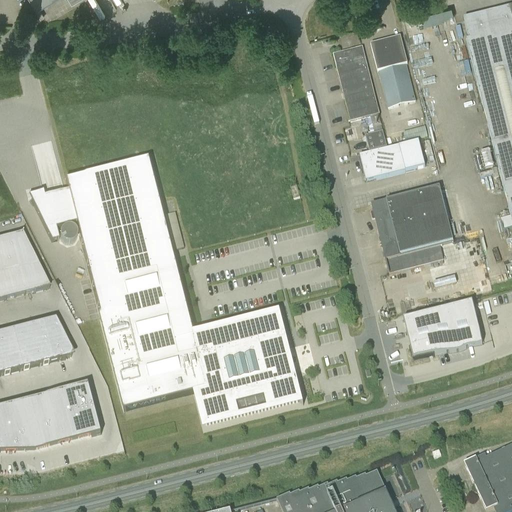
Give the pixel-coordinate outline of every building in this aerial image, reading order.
[(425,26),(454,19),(451,8),(422,16),(425,26)] [(502,12),(502,13),(464,23),(469,42),(467,43),(511,222),(511,10),(510,11),(509,10),(502,12)] [(424,46),(416,20),(402,24),(409,50),(424,46)] [(377,74),(379,74),(388,110),(415,104),(406,67),(407,66),(401,39),(371,47),(377,74)] [(333,56),(350,123),(370,118),(375,135),(365,138),(369,153),(387,149),(378,116),(380,116),(363,49),(348,52),(333,56)] [(373,131),(371,124),(345,128),(347,141),(362,138),(361,133),(373,131)] [(67,193),(30,202),(51,243),(58,242),(55,230),(76,225),(124,413),(197,394),(206,427),(302,402),(280,316),(194,338),(160,203),(144,140),(62,161),(59,161),(67,193)] [(425,169),(418,144),(399,148),(359,159),(366,184),(405,174),(425,169)] [(372,207),(389,276),(453,260),(456,271),(431,277),(435,292),(458,286),(461,297),(477,293),(474,281),(472,282),(465,257),(468,256),(465,241),(453,244),(439,190),(372,207)] [(0,302),(49,290),(22,235),(0,240),(0,302)] [(472,305),(403,322),(410,351),(409,351),(409,352),(411,351),(413,361),(426,358),(433,356),(433,358),(434,358),(433,356),(438,355),(472,347),(482,344),(481,342),(472,305)] [(0,378),(73,359),(54,322),(0,336),(0,378)] [(89,389),(0,411),(0,455),(31,455),(89,440),(90,442),(100,439),(89,389)] [(488,511),(493,510),(494,511),(511,511),(511,446),(486,459),(477,463),(476,460),(464,466),(485,511),(488,511)] [(441,458),(439,452),(432,455),(434,460),(441,458)] [(394,511),(387,496),(381,483),(377,473),(366,478),(365,477),(356,481),(356,479),(347,483),(347,481),(338,485),(337,484),(328,488),(328,486),(319,490),(318,489),(309,492),(309,491),(300,495),(299,493),(290,497),(290,496),(277,501),(281,511),(394,511)]
